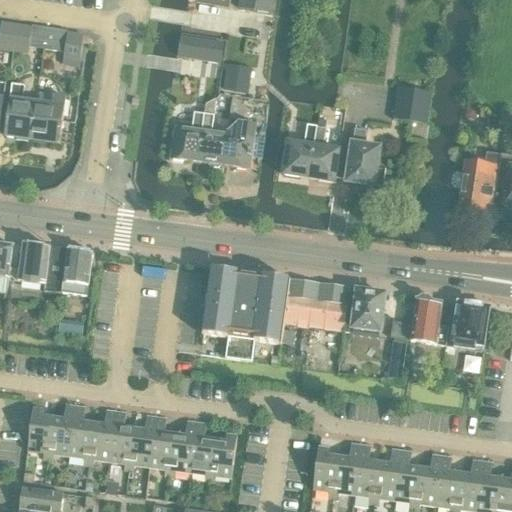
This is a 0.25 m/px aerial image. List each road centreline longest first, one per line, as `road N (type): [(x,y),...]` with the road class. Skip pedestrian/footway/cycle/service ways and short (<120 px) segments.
road 1 (secondary): [(511,284),(87,227)]
road 2 (residential): [(504,451),(332,429),(316,403),(287,400)]
road 3 (residential): [(120,29),(87,227)]
road 4 (residential): [(287,400),(257,396),(232,412),(158,402)]
road 5 (residential): [(158,402),(175,270)]
road 6 (residential): [(114,395),(131,265)]
road 7 (residential): [(0,11),(120,29)]
